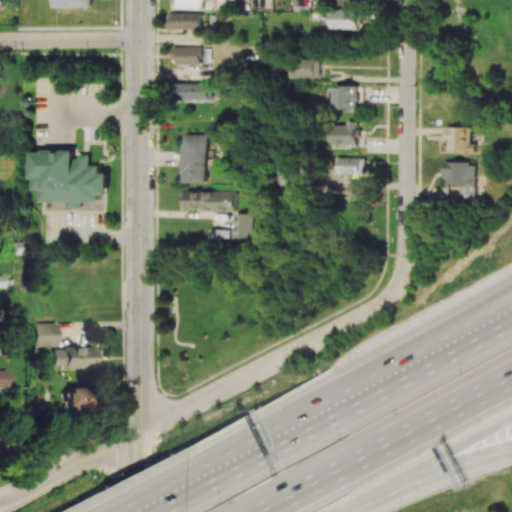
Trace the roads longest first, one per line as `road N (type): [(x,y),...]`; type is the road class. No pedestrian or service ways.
road 1 (tertiary): [(138,0),(140,431)]
road 2 (motorway): [(511,282),(189,488)]
road 3 (motorway): [(501,325),(189,488)]
road 4 (residential): [(398,288),(377,309),(140,431)]
road 5 (residential): [(398,288),(406,262),(407,0)]
road 6 (motorway): [(258,511),(511,372)]
road 7 (motorway): [(338,511),(511,416)]
road 8 (motorway): [(344,511),(511,448)]
road 9 (residential): [(140,431),(0,502)]
road 10 (residential): [(138,41),(0,41)]
